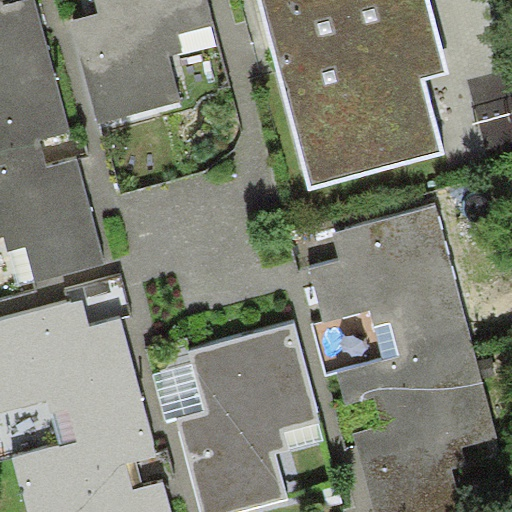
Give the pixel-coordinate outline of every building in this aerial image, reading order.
[(2,0),(0,0),(0,237),(5,237),(9,251),(26,247),(36,283),(105,265),(77,158),(88,155),(81,130),(70,132),(34,0),(20,0),(4,5),(2,0)] [(215,21),(208,0),(94,0),(98,12),(69,20),(98,123),(180,100),(167,56),(183,52),(178,32),(215,21)] [(430,0),(262,0),(314,188),(445,153),(424,77),(450,70),(430,0)] [(437,203),(332,231),(340,258),(309,266),(324,320),(371,307),(385,359),(339,371),(347,403),(373,396),(381,424),(354,431),(375,511),(462,511),(464,511),(453,467),(467,464),(462,445),(498,436),(437,203)] [(83,296),(0,319),(0,396),(3,407),(46,396),(59,443),(15,455),(30,511),(171,511),(165,486),(178,482),(169,450),(158,453),(120,317),(91,325),(83,296)] [(321,421),(293,324),(187,353),(204,412),(175,420),(200,511),(241,511),(286,500),(273,456),(289,452),(284,432),(321,421)]
